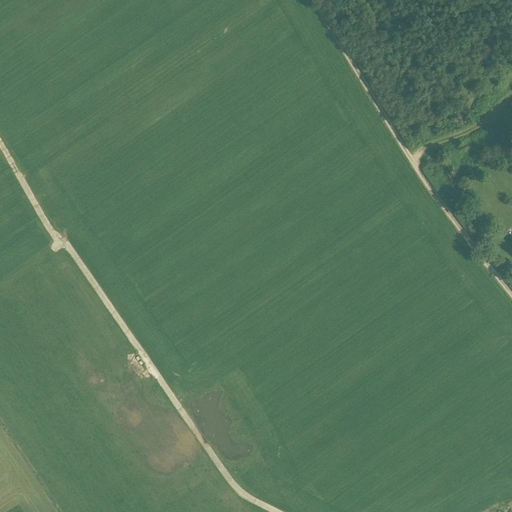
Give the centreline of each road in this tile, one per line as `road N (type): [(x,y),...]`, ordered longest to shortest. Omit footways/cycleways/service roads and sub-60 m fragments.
road 1 (track): [(276,511),(233,486),(55,238),(0,143)]
road 2 (track): [(511,292),(410,158),(313,0)]
road 3 (track): [(511,93),(471,129),(410,158)]
